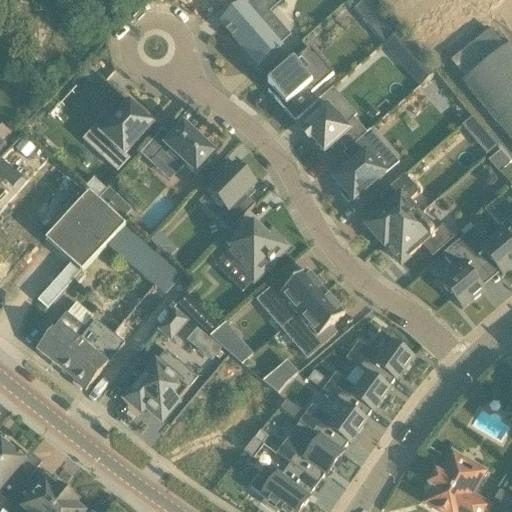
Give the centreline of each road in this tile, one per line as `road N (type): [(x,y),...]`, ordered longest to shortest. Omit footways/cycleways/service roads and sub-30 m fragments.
road 1 (residential): [(204,85),(278,161),(341,262),(466,362)]
road 2 (tertiary): [(177,511),(0,380)]
road 3 (residential): [(356,511),(396,445),(466,362)]
road 4 (residential): [(204,85),(180,95),(154,88),(139,52),(153,27),(169,19),(200,26)]
